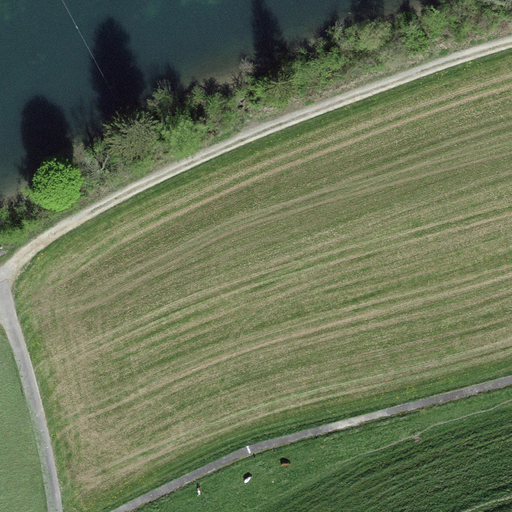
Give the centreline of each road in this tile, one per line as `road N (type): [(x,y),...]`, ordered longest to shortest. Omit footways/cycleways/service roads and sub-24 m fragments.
road 1 (unclassified): [(0,279),(165,174),(511,44)]
road 2 (unclassified): [(64,511),(22,338),(0,291)]
